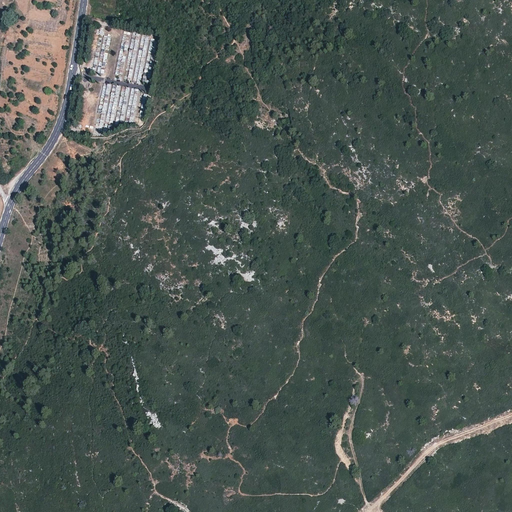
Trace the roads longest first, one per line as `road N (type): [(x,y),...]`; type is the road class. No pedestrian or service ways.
road 1 (tertiary): [(83,0),(59,128),(8,205)]
road 2 (track): [(366,511),(431,446),(511,413)]
road 3 (track): [(362,376),(350,439),(364,497),(376,511)]
